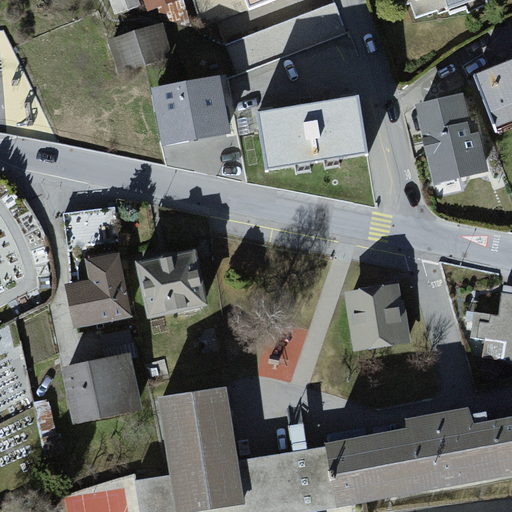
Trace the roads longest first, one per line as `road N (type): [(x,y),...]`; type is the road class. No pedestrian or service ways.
road 1 (residential): [(415,234),(0,157)]
road 2 (residential): [(415,234),(389,117),(349,0)]
